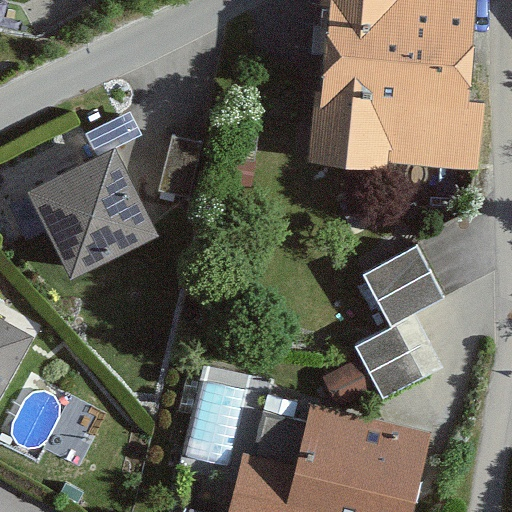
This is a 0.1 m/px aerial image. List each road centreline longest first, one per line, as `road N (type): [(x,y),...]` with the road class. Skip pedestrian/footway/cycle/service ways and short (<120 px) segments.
road 1 (residential): [(509,0),(507,398),(482,511)]
road 2 (residential): [(226,0),(0,116)]
